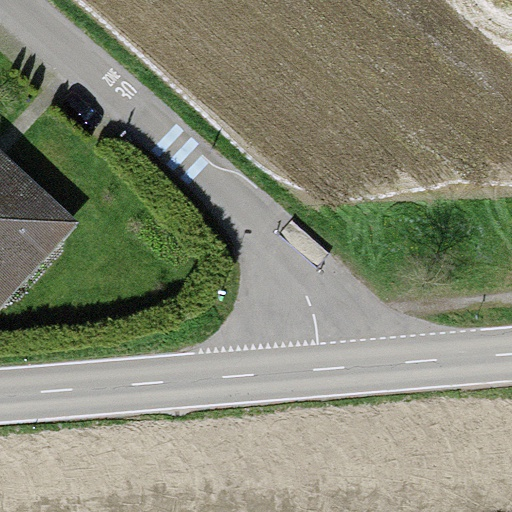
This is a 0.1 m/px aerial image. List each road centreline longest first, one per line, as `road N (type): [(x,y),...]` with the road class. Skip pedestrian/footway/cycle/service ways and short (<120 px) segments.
road 1 (residential): [(315,374),(303,271),(241,203),(14,0)]
road 2 (secondary): [(315,374),(0,397)]
road 3 (secondary): [(511,357),(315,374)]
